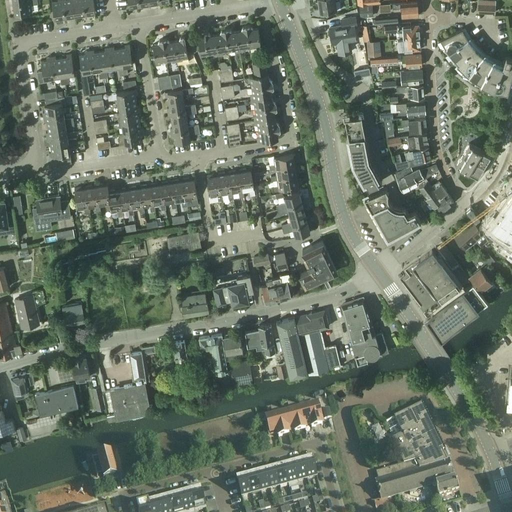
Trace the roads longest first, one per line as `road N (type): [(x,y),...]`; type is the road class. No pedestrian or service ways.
road 1 (tertiary): [(378,274),(341,296),(0,367)]
road 2 (residential): [(336,511),(318,441),(121,496),(125,511)]
road 3 (tertiary): [(378,274),(349,231),(315,96),(280,2)]
road 4 (residential): [(262,5),(289,138),(198,157)]
road 5 (residential): [(35,171),(17,40),(111,28)]
road 6 (residential): [(395,195),(376,153),(368,94),(324,58),(296,0)]
road 7 (tertiary): [(489,453),(378,274)]
road 8 (residential): [(463,202),(439,161),(426,0)]
road 9 (residential): [(256,232),(209,241),(198,157)]
road 10 (residential): [(157,156),(137,25)]
road 11 (residential): [(157,156),(35,171)]
